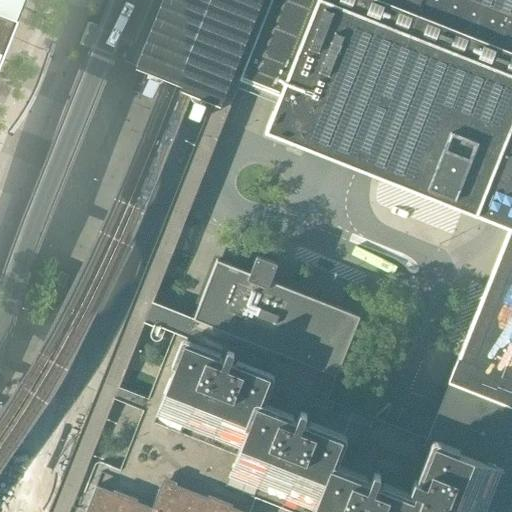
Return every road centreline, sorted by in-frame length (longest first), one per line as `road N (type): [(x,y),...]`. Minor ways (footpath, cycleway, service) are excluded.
road 1 (unclassified): [(347,200),(290,161),(233,149),(208,160),(205,192),(231,211),(273,222)]
road 2 (unclassified): [(410,291),(409,312),(328,511)]
road 3 (unclassified): [(347,200),(432,0)]
road 4 (unclassified): [(273,222),(403,276),(410,291)]
road 5 (unclassified): [(360,511),(410,377)]
